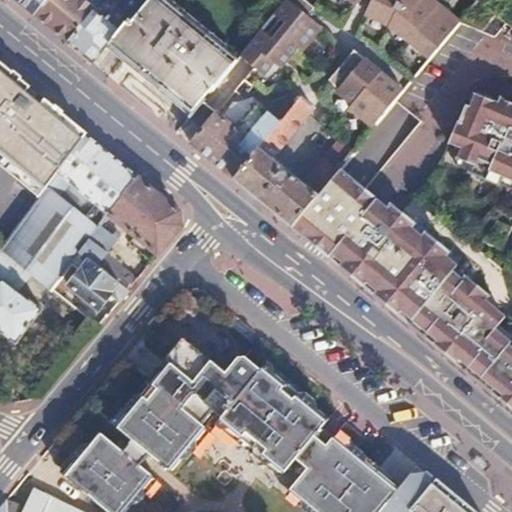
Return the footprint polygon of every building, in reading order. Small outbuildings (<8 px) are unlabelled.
[(15,0),(35,16),(48,0),(15,0)] [(48,0),(35,16),(67,42),(101,0),(48,0)] [(101,0),(67,42),(92,63),(108,44),(128,19),(116,9),(118,7),(111,1),(111,0),(101,0)] [(128,19),(108,44),(191,114),(236,61),(163,0),(151,0),(133,23),(128,19)] [(302,0),(286,0),(238,58),(260,77),(273,62),(281,69),(298,50),(300,52),(320,27),(306,16),(312,8),(302,0)] [(435,54),(460,23),(438,5),(432,0),(372,0),(364,16),(388,28),(387,31),(410,39),(409,41),(430,59),(435,54)] [(351,109),(374,128),(384,115),(404,91),(356,52),(333,80),(339,92),(354,105),(351,109)] [(0,66),(0,163),(40,196),(56,174),(85,136),(64,119),(60,122),(25,92),(28,89),(0,66)] [(472,84),(469,90),(496,101),(498,95),(472,84)] [(338,171),(291,227),(424,336),(429,330),(438,337),(433,344),(454,361),(459,354),(468,362),(464,369),(489,389),(494,383),(504,392),(500,398),(511,408),(511,101),(498,95),(496,101),(469,90),(447,143),(461,149),(456,159),(471,165),(468,173),(492,184),(496,176),(511,182),(511,351),(506,346),(509,343),(493,329),(503,317),(481,299),(459,280),(449,272),(455,266),(443,256),(447,251),(423,231),(419,236),(406,226),(411,221),(387,202),(383,207),(338,171)] [(213,112),(187,141),(200,152),(234,180),(280,124),(257,103),(252,98),(234,104),(221,119),(213,112)] [(280,124),(234,180),(291,227),(338,171),(351,155),(344,149),(341,147),(328,163),(324,160),(303,185),(273,160),(309,115),(314,109),(301,98),(280,124)] [(85,136),(56,174),(93,206),(107,217),(109,215),(138,179),(85,136)] [(456,159),(453,167),(468,173),(471,165),(456,159)] [(40,196),(0,248),(0,249),(31,273),(51,289),(72,263),(81,251),(97,231),(83,219),(93,206),(56,174),(40,196)] [(511,182),(496,176),(492,184),(509,192),(511,185),(511,182)] [(138,179),(109,215),(158,257),(181,229),(177,212),(138,179)] [(494,223),(476,245),(499,255),(510,230),(494,223)] [(97,231),(81,251),(120,284),(129,292),(137,282),(106,256),(116,242),(99,227),(97,231)] [(0,333),(2,332),(17,343),(42,309),(19,290),(31,273),(0,249),(0,333)] [(80,270),(67,285),(98,310),(110,295),(120,284),(81,251),(72,263),(80,270)] [(463,276),(459,280),(481,299),(484,294),(463,276)] [(120,284),(110,295),(119,303),(129,292),(120,284)] [(429,330),(424,336),(433,344),(438,337),(429,330)] [(186,341),(117,426),(171,471),(208,426),(202,421),(214,407),(243,432),(241,435),(284,470),(296,455),(309,465),(290,489),(317,511),(378,511),(398,488),(334,435),(325,445),(313,435),(325,421),(247,356),(238,358),(225,373),(186,341)] [(459,354),(454,361),(464,369),(468,362),(459,354)] [(494,383),(489,389),(500,398),(504,392),(494,383)] [(103,438),(68,480),(106,511),(120,511),(149,477),(103,438)] [(378,511),(472,511),(416,466),(398,488),(378,511)] [(25,507),(22,511),(73,511),(33,492),(25,507)] [(0,509),(0,511),(8,511),(8,500),(0,509)] [(9,500),(8,500),(8,511),(22,511),(25,507),(9,500)]
